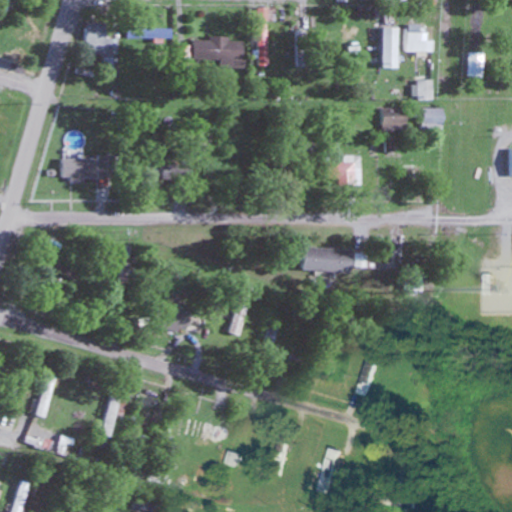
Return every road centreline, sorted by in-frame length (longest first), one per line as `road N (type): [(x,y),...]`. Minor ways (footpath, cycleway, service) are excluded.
road 1 (residential): [(7,217),(486,218)]
road 2 (residential): [(392,431),(0,317)]
road 3 (residential): [(0,240),(44,89)]
